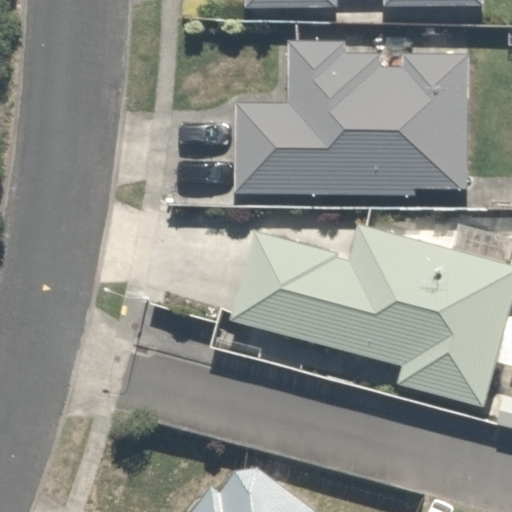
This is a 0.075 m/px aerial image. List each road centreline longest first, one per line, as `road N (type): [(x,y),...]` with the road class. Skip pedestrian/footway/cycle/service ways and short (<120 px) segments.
road 1 (residential): [(511,486),(24,355)]
road 2 (residential): [(24,355),(63,199),(80,0)]
